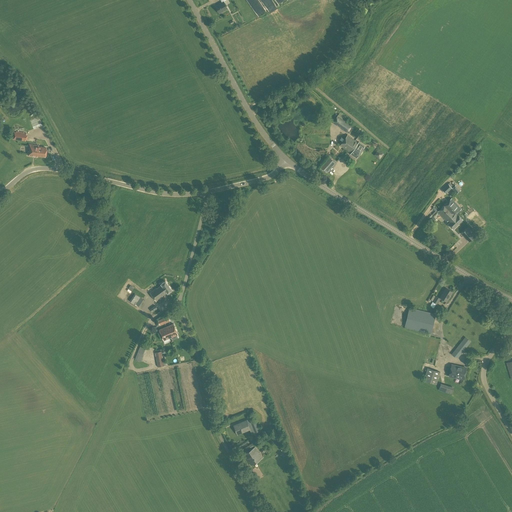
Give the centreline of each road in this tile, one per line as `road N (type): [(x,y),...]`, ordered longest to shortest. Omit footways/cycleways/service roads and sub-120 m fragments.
road 1 (tertiary): [(286,159),(511,299)]
road 2 (unclassified): [(0,194),(38,170),(153,193),(205,191)]
road 3 (tertiary): [(286,159),(251,115),(189,0)]
road 4 (track): [(181,285),(215,426),(233,460)]
road 5 (unclassified): [(511,433),(483,377),(511,325)]
